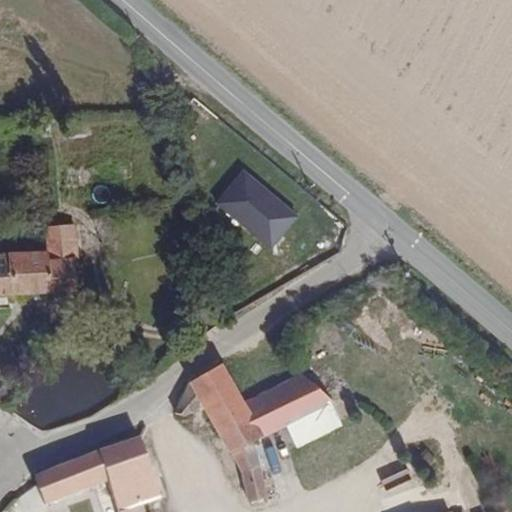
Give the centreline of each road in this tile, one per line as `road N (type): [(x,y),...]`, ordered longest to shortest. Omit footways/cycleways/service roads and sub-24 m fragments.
road 1 (unclassified): [(381,227),(128,418),(20,464)]
road 2 (tertiary): [(381,227),(119,0)]
road 3 (tertiary): [(511,339),(381,227)]
